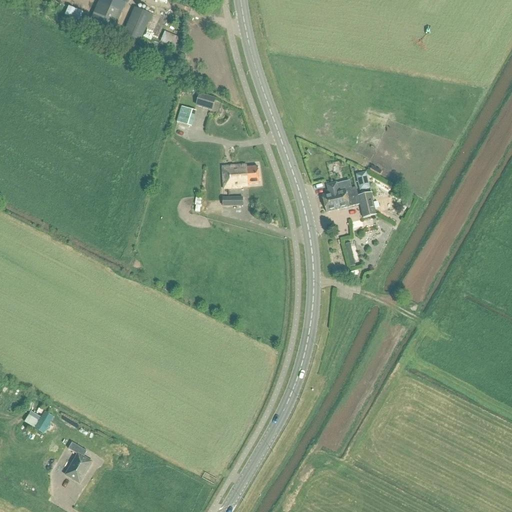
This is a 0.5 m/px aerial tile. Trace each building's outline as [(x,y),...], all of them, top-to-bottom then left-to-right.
[(107,0),(106,4),(99,1),(89,23),(113,34),(122,12),(123,13),(128,0),(107,0)] [(135,8),(123,36),(139,43),(151,15),(135,8)] [(171,39),(186,44),(190,32),(175,27),(171,39)] [(215,99),(199,95),(196,106),(211,111),(215,99)] [(192,127),(197,112),(181,107),(177,123),(192,127)] [(246,166),(222,168),(223,190),(242,189),(241,186),(258,185),(257,168),(246,169),(246,166)] [(369,189),(365,174),(356,176),(359,192),(369,189)] [(321,196),(323,204),(347,199),(357,197),(355,189),(338,193),(336,184),(326,186),(328,195),(321,196)] [(375,217),(370,194),(357,197),(347,199),(323,204),(325,213),(359,206),(362,219),(375,217)] [(241,199),(222,199),(223,207),(242,207),(241,199)] [(358,237),(362,261),(369,260),(365,236),(358,237)] [(345,245),(351,268),(357,267),(357,265),(355,265),(350,243),(345,245)] [(364,283),(365,273),(348,272),(347,282),(364,283)] [(45,413),(34,430),(43,435),(53,418),(45,413)] [(92,463),(83,458),(86,452),(72,444),(68,450),(77,456),(65,476),(79,484),(92,463)]
